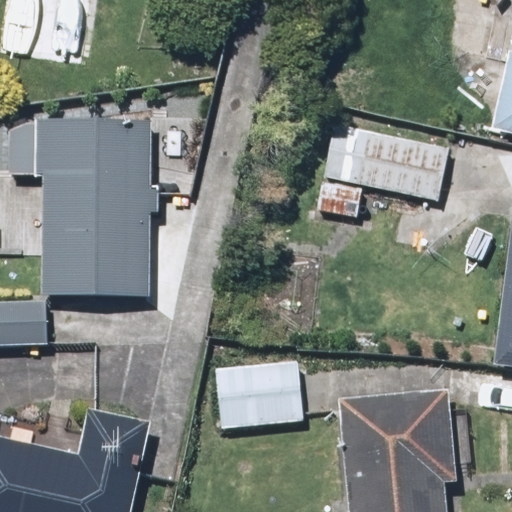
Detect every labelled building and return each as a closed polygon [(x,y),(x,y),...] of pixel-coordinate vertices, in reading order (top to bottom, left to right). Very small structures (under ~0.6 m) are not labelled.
[(87,0),(2,0),(0,16),(0,58),(78,68),(87,0)] [(511,62),(502,60),(484,140),(511,146),(511,62)] [(149,126),(6,124),(5,183),(41,183),(39,303),(146,304),(149,126)] [(456,158),(332,127),(311,213),(356,224),(363,195),(442,214),(456,158)] [(511,204),(494,374),(511,375),(511,204)] [(51,314),(0,314),(0,358),(51,358),(51,314)] [(306,424),(300,366),(207,377),(214,434),(306,424)] [(451,395),(335,405),(344,511),(443,511),(442,489),(459,488),(451,395)] [(130,511),(147,428),(87,416),(79,454),(0,438),(0,511),(130,511)]
